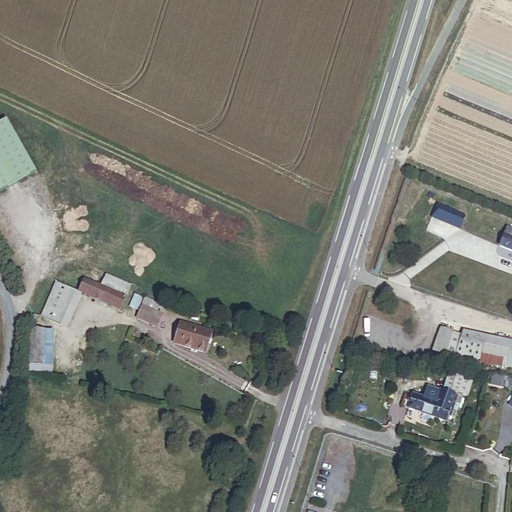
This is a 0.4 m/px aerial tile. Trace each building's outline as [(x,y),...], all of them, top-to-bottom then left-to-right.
[(431,219),(459,231),(465,216),(437,204),(431,219)] [(511,252),(511,231),(507,229),(500,248),(511,252)] [(132,288),(89,269),(77,293),(82,296),(121,312),(132,288)] [(77,293),(57,284),(42,318),(62,327),(77,293)] [(62,327),(67,329),(82,296),(77,293),(62,327)] [(143,303),(134,299),(129,310),(138,314),(143,303)] [(166,310),(145,301),(137,320),(158,329),(166,310)] [(174,346),(206,356),(212,335),(181,325),(174,346)] [(452,359),(454,355),(461,336),(440,329),(432,352),(452,359)] [(28,367),(44,367),(45,333),(29,332),(28,367)] [(44,367),(53,367),(54,333),(45,333),(44,367)] [(507,361),(511,344),(462,333),(461,336),(454,355),(480,361),(481,355),(507,361)] [(479,363),(505,368),(507,361),(481,355),(480,361),(479,363)] [(28,374),(44,375),(44,367),(28,367),(28,374)] [(463,396),(467,397),(472,382),(451,374),(446,389),(455,393),(463,396)] [(506,389),(509,379),(493,375),(490,385),(506,389)] [(412,398),(408,409),(445,422),(454,396),(445,392),(440,391),(439,392),(428,388),(424,399),(412,395),(412,398)] [(454,396),(445,422),(452,425),(463,396),(455,393),(454,396)] [(401,406),(408,409),(412,398),(405,395),(401,406)]
